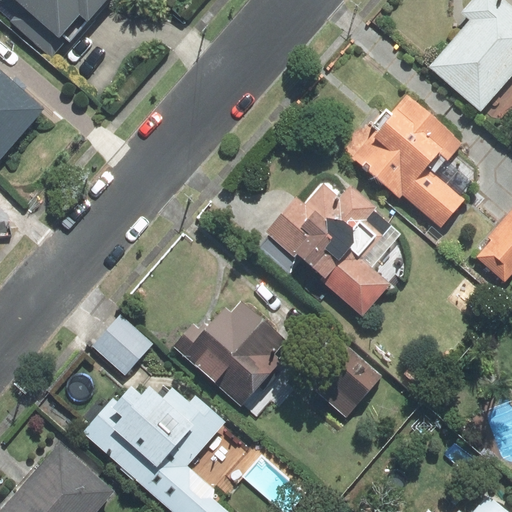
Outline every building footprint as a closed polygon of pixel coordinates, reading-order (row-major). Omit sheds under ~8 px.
[(8,25),(53,64),(108,0),(0,0),(0,7),(13,19),(8,25)] [(511,73),(511,15),(494,0),(471,0),(456,18),(463,24),(422,71),(475,116),(511,73)] [(0,160),(40,115),(0,80),(0,160)] [(369,137),(348,162),(435,236),(482,181),(452,156),(458,148),(402,101),(387,117),(378,110),(361,130),(369,137)] [(291,202),(260,236),(357,322),(388,288),(368,270),(398,236),(329,176),(299,209),(291,202)] [(511,207),(482,242),(486,246),(473,261),(502,286),(511,274),(511,207)] [(188,326),(167,351),(243,416),(294,356),(235,306),(225,318),(218,312),(199,335),(188,326)] [(117,318),(90,350),(125,379),(152,347),(117,318)] [(348,352),(311,393),(343,422),(380,381),(348,352)] [(432,373),(415,360),(400,378),(417,392),(432,373)] [(108,401),(77,438),(162,511),(232,511),(185,470),(222,428),(190,400),(183,408),(151,381),(132,402),(120,392),(110,403),(108,401)] [(53,449),(0,508),(0,511),(96,511),(109,498),(53,449)] [(428,511),(426,511),(425,511),(496,511),(482,500),(471,511),(428,511)]
